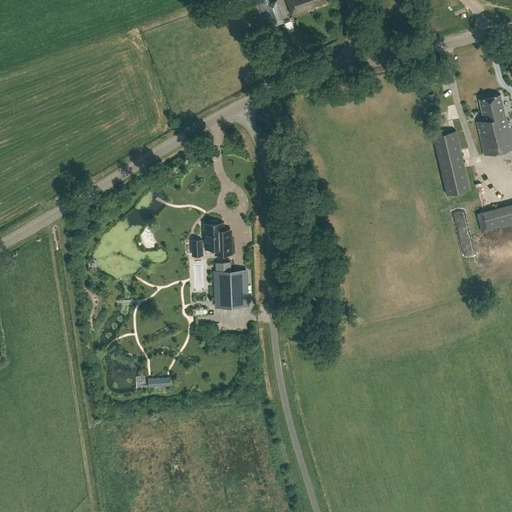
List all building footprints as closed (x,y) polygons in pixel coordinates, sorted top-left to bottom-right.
[(270,2),(268,0),(257,0),(261,12),(263,11),(266,21),(271,20),(273,26),(284,22),(277,0),(270,2)] [(326,2),(325,0),(286,0),(292,16),(309,10),(308,8),(326,2)] [(507,120),(500,94),(479,99),(484,119),(476,121),(484,154),(511,147),(511,132),(509,120),(507,120)] [(470,189),(456,130),(432,135),(446,194),(470,189)] [(511,223),(511,203),(476,214),(481,232),(511,223)] [(206,240),(202,240),(202,239),(191,239),(192,256),(203,255),(203,246),(206,246),(206,248),(220,248),(220,254),(232,253),(231,238),(224,238),(223,222),(218,222),(218,221),(216,220),(215,220),(213,220),(212,221),(210,221),(210,222),(205,223),(206,240)] [(237,269),(237,261),(223,262),(223,270),(213,270),(215,307),(249,306),(248,269),(237,269)]
